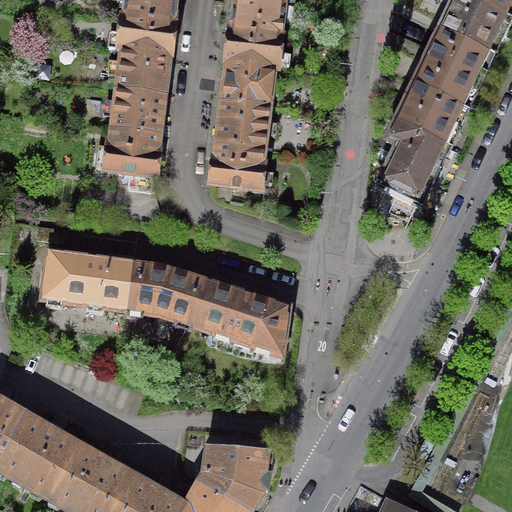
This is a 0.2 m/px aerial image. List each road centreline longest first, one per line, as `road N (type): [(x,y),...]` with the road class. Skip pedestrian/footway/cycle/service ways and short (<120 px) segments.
road 1 (residential): [(511,117),(433,281),(309,501)]
road 2 (residential): [(334,301),(375,0)]
